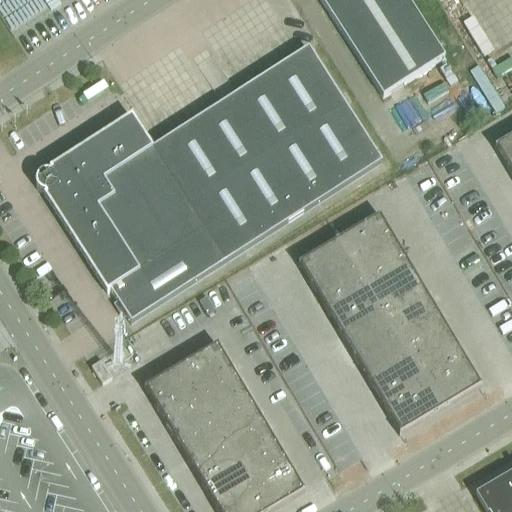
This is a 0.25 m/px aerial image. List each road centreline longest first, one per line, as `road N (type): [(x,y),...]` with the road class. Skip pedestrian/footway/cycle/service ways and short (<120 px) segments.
road 1 (unclassified): [(136,511),(0,298)]
road 2 (unclassified): [(0,102),(161,0)]
road 3 (unclassified): [(511,417),(353,511)]
